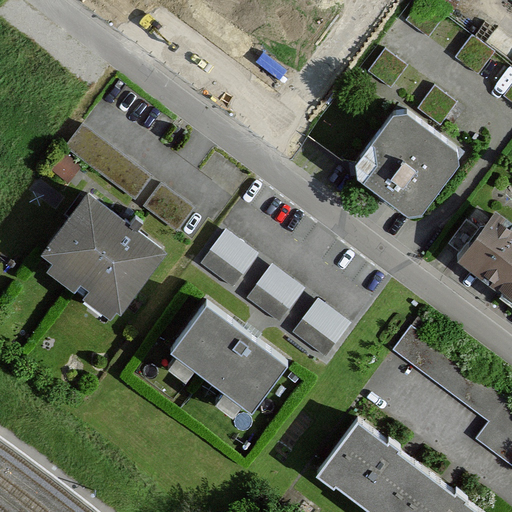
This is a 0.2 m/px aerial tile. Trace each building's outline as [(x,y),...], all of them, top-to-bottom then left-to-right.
[(429,34),(443,14),(423,0),(422,0),(409,19),(429,34)] [(478,69),(493,51),(473,36),(458,53),(478,69)] [(389,87),(405,65),(386,51),(370,73),(389,87)] [(511,83),(503,93),(511,100),(511,83)] [(437,122),(454,101),(435,86),(418,107),(437,122)] [(397,104),(350,163),(415,213),(461,154),(397,104)] [(151,172),(83,124),(66,148),(135,196),(151,172)] [(177,226),(193,205),(162,182),(147,203),(177,226)] [(114,310),(162,247),(86,189),(37,252),(114,310)] [(511,222),(493,209),(458,258),(511,296),(511,222)] [(261,254),(226,228),(202,259),(238,286),(261,254)] [(307,289),(273,263),(247,297),(281,323),(307,289)] [(317,298),(292,332),(325,356),(350,322),(317,298)] [(249,409),(286,359),(206,299),(168,350),(249,409)] [(511,398),(411,325),(393,350),(490,421),(477,439),(511,464),(511,398)] [(373,511),(478,511),(355,418),(316,468),(373,511)]
